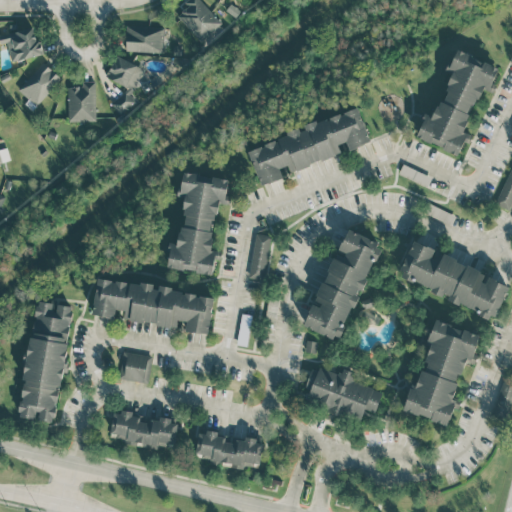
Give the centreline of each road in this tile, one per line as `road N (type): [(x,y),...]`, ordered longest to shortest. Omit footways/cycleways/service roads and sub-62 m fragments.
road 1 (secondary): [(291,511),(0,443)]
road 2 (residential): [(0,5),(126,0)]
road 3 (residential): [(66,4),(66,39),(78,55),(95,48),(98,3)]
